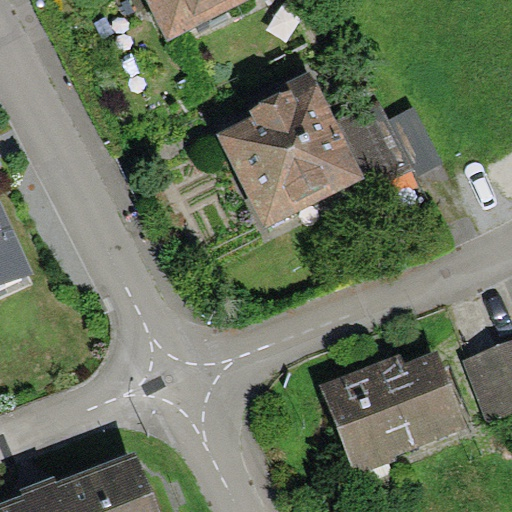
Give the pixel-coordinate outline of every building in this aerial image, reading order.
[(245,0),(142,0),(170,57),(254,17),(245,0)] [(318,108),(224,156),(270,247),(365,199),(318,108)] [(0,232),(0,285),(20,276),(0,232)] [(327,405),(358,482),(459,441),(433,376),(406,387),(402,375),(327,405)] [(151,511),(138,478),(51,511),(151,511)]
